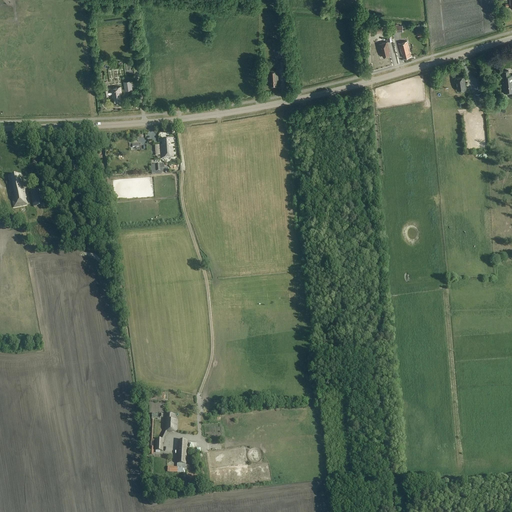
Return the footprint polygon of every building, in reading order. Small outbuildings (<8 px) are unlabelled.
[(391,26),(381,27),(382,31),(386,30),(387,30),(387,31),(388,41),(393,41),(391,26)] [(411,57),(409,48),(407,41),(398,44),(400,51),(402,50),(404,58),(411,57)] [(382,53),(383,57),(390,56),(388,50),(389,49),(387,42),(379,44),(381,53),(382,53)] [(278,70),(268,70),(268,78),(269,78),(269,81),(268,81),(269,87),(276,86),(277,86),(277,81),(278,81),(279,81),(278,70)] [(511,76),(509,76),(508,71),(502,72),(504,94),(511,93),(511,76)] [(465,89),(464,77),(455,78),(456,79),(455,79),(454,80),(455,82),(456,83),(457,91),(465,89)] [(123,82),(125,91),(132,90),(131,81),(123,82)] [(108,89),(103,89),(104,97),(108,96),(108,95),(109,95),(108,95),(111,94),(111,95),(111,98),(111,99),(113,98),(114,104),(121,103),(120,96),(121,96),(121,94),(122,94),(121,87),(110,88),(110,92),(108,93),(108,89)] [(170,148),(169,140),(162,140),(162,146),(160,146),(161,159),(173,158),(172,148),(170,148)] [(156,165),(151,165),(151,174),(152,175),(162,174),(162,172),(156,172),(156,165)] [(22,184),(20,175),(8,177),(10,183),(9,183),(11,192),(13,192),(13,196),(11,196),(14,208),(27,205),(23,184),(22,184)] [(30,193),(33,208),(45,206),(42,191),(30,193)] [(166,415),(165,432),(172,432),(172,431),(176,431),(175,420),(173,420),(174,415),(166,415)] [(164,439),(155,439),(155,451),(163,452),(163,447),(162,447),(163,443),(164,439)] [(185,464),(186,464),(187,440),(178,440),(178,444),(179,444),(178,447),(177,457),(178,457),(178,459),(177,459),(177,464),(178,464),(185,464)] [(185,473),(185,468),(185,464),(178,464),(177,467),(177,472),(185,473)]
